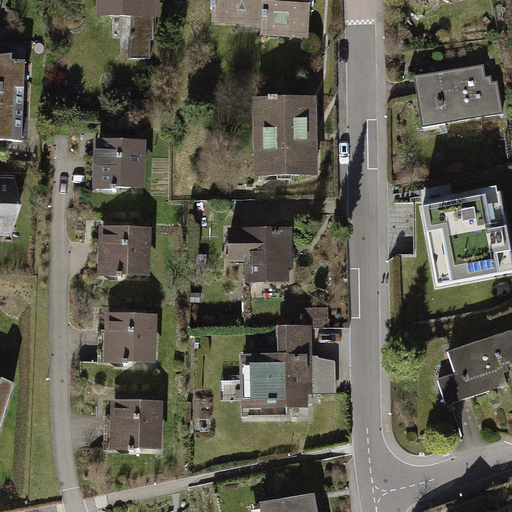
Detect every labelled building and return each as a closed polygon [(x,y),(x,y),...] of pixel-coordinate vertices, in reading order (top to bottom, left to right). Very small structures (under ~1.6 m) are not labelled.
[(100,0),(101,15),(133,16),(133,32),(130,32),(130,37),(131,37),(131,58),(150,58),(150,40),(153,40),(153,16),(156,16),(155,0),(100,0)] [(214,0),(215,2),(211,1),(211,9),(214,9),(213,21),(238,22),(238,14),(263,15),(262,34),(286,35),(288,28),(307,29),(308,0),(214,0)] [(0,140),(21,141),(25,61),(0,60),(0,140)] [(483,66),(415,78),(423,127),(502,114),(497,83),(486,85),(483,66)] [(269,101),(257,101),(258,125),(266,125),(267,152),(258,152),(258,176),(314,175),(312,100),(277,100),(277,97),(269,98),(269,101)] [(141,143),(99,141),(98,174),(112,175),(112,187),(140,188),(141,143)] [(0,226),(10,227),(18,206),(12,186),(0,185),(0,226)] [(511,260),(500,194),(423,208),(437,286),(511,272),(511,260)] [(147,230),(105,228),(104,261),(118,261),(117,274),(146,275),(147,230)] [(290,231),(230,232),(231,260),(243,260),(243,262),(248,262),(248,280),(286,279),(285,247),(290,247),(290,231)] [(309,329),(324,328),(324,312),(309,313),(309,329)] [(153,317),(110,315),(109,348),(124,348),(124,360),(152,361),(153,317)] [(281,357),(246,358),(247,381),(248,381),(249,407),(305,405),(305,389),(310,389),(309,329),(280,329),(281,357)] [(511,334),(511,331),(456,349),(463,372),(438,379),(446,405),(507,385),(501,367),(511,363),(511,334)] [(0,426),(13,385),(0,378),(0,426)] [(159,403),(116,402),(115,434),(129,434),(129,447),(158,448),(159,403)] [(260,503),(261,511),(317,511),(314,494),(260,503)]
